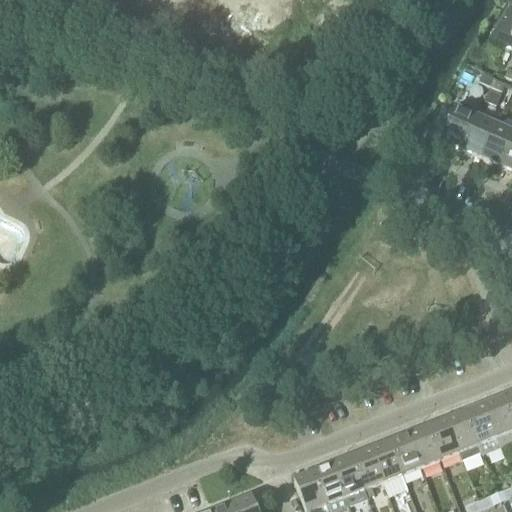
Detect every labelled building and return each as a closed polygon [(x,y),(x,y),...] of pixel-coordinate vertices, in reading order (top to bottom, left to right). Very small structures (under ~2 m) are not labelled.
[(511,9),(504,21),(509,23),(508,27),(502,24),(491,42),(502,47),(502,48),(511,51),(511,9)] [(491,92),(495,84),(482,78),(479,86),(491,92)] [(506,88),(495,84),(491,92),(502,96),(506,88)] [(496,110),(501,99),(490,94),(485,105),(496,110)] [(442,146),(463,155),(478,122),(480,116),(481,114),(460,105),(455,117),(443,112),(433,134),(445,139),(442,146)] [(463,155),(483,164),(497,131),(486,126),(489,120),(480,116),(478,122),(463,155)] [(483,164),(503,172),(511,151),(511,136),(497,131),(483,164)] [(511,151),(503,172),(511,176),(511,151)] [(501,453),(511,448),(511,422),(504,403),(484,411),(501,453)] [(501,453),(484,411),(465,418),(478,450),(481,458),(482,461),(501,453)] [(465,418),(446,426),(459,458),(462,466),(481,458),(478,450),(465,418)] [(427,433),(440,465),(459,458),(446,426),(427,433)] [(427,433),(408,441),(421,473),(440,465),(427,433)] [(402,480),(421,473),(408,441),(389,448),(402,480)] [(402,481),(402,480),(389,448),(371,456),(384,488),(389,501),(407,494),(402,481)] [(371,456),(351,463),(364,496),(367,502),(374,499),(371,493),(384,488),(371,456)] [(367,502),(364,496),(351,463),(333,471),(349,511),(368,504),(367,502)] [(333,471),(314,478),(327,511),(348,511),(349,511),(333,471)] [(304,511),(323,511),(327,511),(314,478),(294,486),(304,511)] [(492,501),(478,507),(480,511),(490,511),(495,510),(492,501)] [(233,511),(256,511),(253,502),(233,510),(233,511)]
